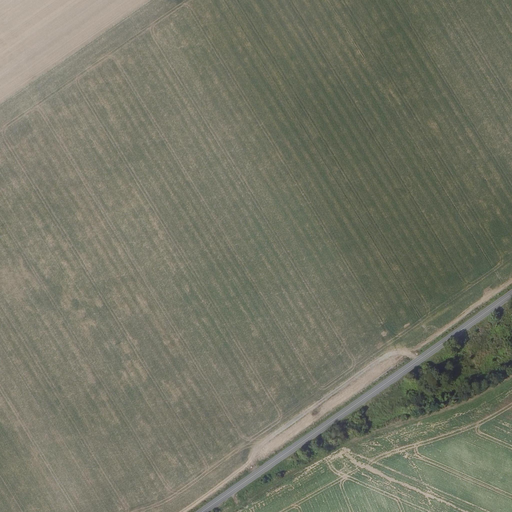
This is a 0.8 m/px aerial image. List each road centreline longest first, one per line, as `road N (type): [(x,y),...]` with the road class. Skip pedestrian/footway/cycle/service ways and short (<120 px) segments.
road 1 (primary): [(326,408),(311,387),(211,52),(186,0)]
road 2 (tertiary): [(511,295),(206,511)]
road 3 (track): [(421,360),(389,354),(320,400),(261,443),(257,477)]
